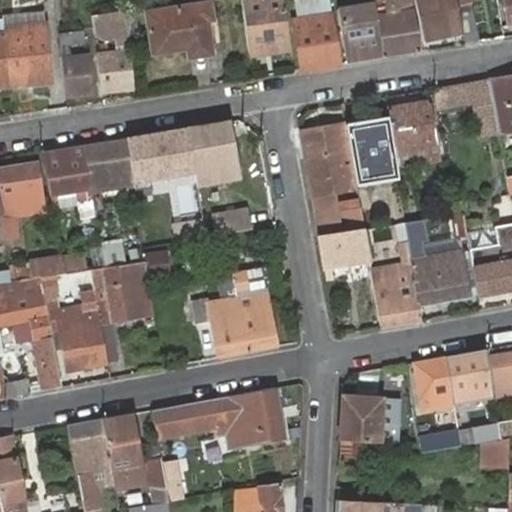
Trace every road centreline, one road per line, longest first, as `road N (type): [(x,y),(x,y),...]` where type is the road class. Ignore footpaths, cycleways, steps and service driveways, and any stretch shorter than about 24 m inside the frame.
road 1 (residential): [(0,416),(318,358)]
road 2 (residential): [(268,93),(0,137)]
road 3 (residential): [(268,93),(318,358)]
road 4 (residential): [(511,54),(268,93)]
road 5 (residential): [(318,358),(511,323)]
road 6 (residential): [(318,358),(313,511)]
